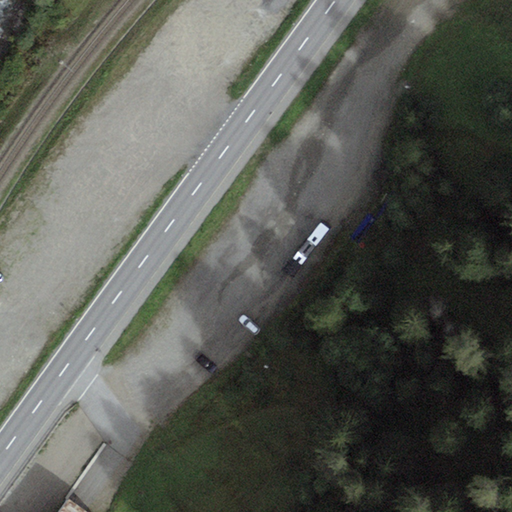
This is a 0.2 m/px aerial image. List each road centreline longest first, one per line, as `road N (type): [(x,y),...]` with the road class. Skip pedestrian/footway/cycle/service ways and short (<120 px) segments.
road 1 (secondary): [(342,0),(0,462)]
road 2 (track): [(250,125),(170,67),(112,106),(0,320)]
